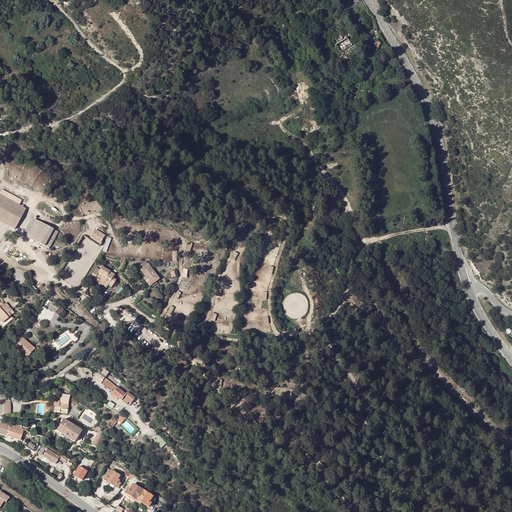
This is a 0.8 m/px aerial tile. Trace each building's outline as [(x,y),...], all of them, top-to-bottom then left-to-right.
[(336,45),(337,45),(348,38),(345,32),(333,40),(336,45)] [(352,46),(348,38),(337,45),(341,52),(352,46)] [(382,42),(381,43),(378,48),(375,53),(378,55),(379,55),(380,55),(382,51),(385,45),(382,42)] [(338,62),(342,59),(344,58),(341,53),(335,57),(338,62)] [(0,192),(0,196),(18,206),(20,202),(0,192)] [(0,196),(0,221),(7,226),(18,206),(0,196)] [(18,206),(7,226),(14,230),(25,210),(18,206)] [(24,235),(27,237),(36,220),(32,219),(24,235)] [(36,220),(27,237),(49,249),(58,232),(36,220)] [(101,244),(106,235),(96,228),(91,237),(101,244)] [(149,264),(141,270),(146,277),(144,278),(150,286),(159,279),(149,264)] [(95,278),(108,286),(111,288),(116,280),(112,278),(114,275),(102,267),(100,270),(98,272),(95,270),(90,278),(93,280),(95,278)] [(143,279),(144,278),(146,277),(141,270),(138,272),(143,279)] [(106,288),(108,286),(95,278),(93,280),(106,288)] [(0,321),(2,323),(10,315),(8,313),(12,310),(6,304),(3,307),(0,304),(0,321)] [(15,347),(21,352),(22,351),(28,356),(34,349),(22,338),(15,347)] [(113,394),(127,405),(129,402),(131,403),(135,398),(127,392),(126,394),(117,388),(119,385),(107,376),(109,373),(104,370),(101,374),(99,372),(93,379),(101,384),(113,393),(113,394)] [(38,388),(35,393),(44,398),(47,392),(38,388)] [(55,412),(67,413),(68,403),(70,396),(70,395),(61,394),(59,401),(60,402),(60,408),(55,407),(55,412)] [(64,420),(57,431),(74,442),(82,431),(64,420)] [(0,433),(6,436),(9,426),(0,422),(0,433)] [(23,429),(9,424),(9,426),(6,436),(21,441),(23,437),(21,436),(23,429)] [(98,433),(94,440),(101,444),(105,438),(98,433)] [(161,435),(156,440),(162,448),(168,443),(161,435)] [(28,441),(25,446),(34,451),(38,445),(38,442),(35,443),(33,442),(32,443),(28,441)] [(47,449),(43,456),(55,464),(60,457),(47,449)] [(74,476),(82,480),(88,472),(85,470),(88,465),(91,467),(95,461),(91,460),(90,461),(85,458),(76,472),(75,472),(74,474),(75,475),(74,476)] [(328,462),(325,467),(331,472),(335,467),(328,462)] [(115,464),(113,468),(129,477),(131,474),(115,464)] [(105,480),(106,481),(110,483),(118,488),(121,484),(119,482),(120,481),(118,480),(121,476),(111,470),(105,480)] [(126,494),(132,498),(137,500),(140,496),(143,490),(133,484),(129,492),(127,491),(126,494)] [(143,490),(137,500),(142,503),(149,507),(153,500),(154,501),(156,499),(154,497),(153,496),(143,490)] [(9,498),(0,491),(0,506),(4,501),(6,502),(9,498)]
